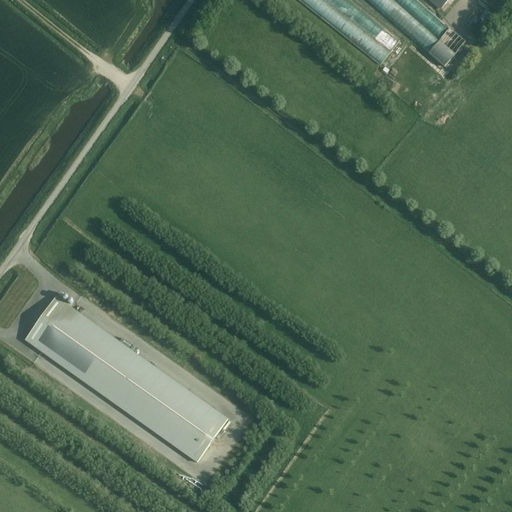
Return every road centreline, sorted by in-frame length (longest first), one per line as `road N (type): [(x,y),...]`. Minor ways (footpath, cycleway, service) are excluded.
road 1 (unclassified): [(0,277),(194,0)]
road 2 (track): [(133,87),(20,0)]
